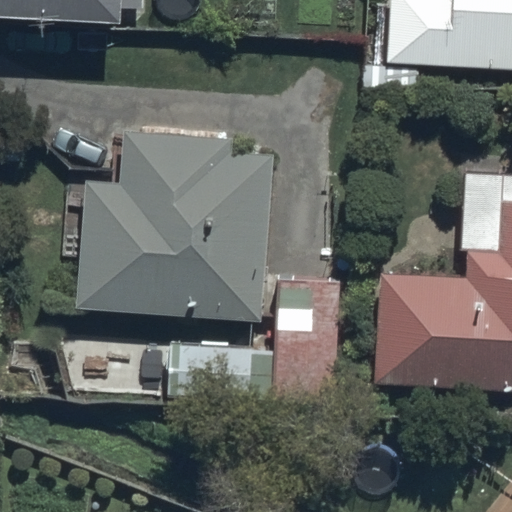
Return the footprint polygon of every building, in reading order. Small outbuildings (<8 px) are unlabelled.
[(0,0),(0,13),(119,19),(119,0),(0,0)] [(511,0),(386,0),(384,57),(363,56),(362,55),(361,81),(413,84),(415,55),(511,59),(511,0)] [(258,309),(270,143),(225,140),(226,123),(123,116),(120,170),(81,167),(72,296),(258,309)] [(511,165),(463,163),(458,242),(465,243),(463,268),(379,263),(372,373),(511,381),(511,165)] [(335,399),(337,269),(272,268),(271,335),(166,334),(165,397),(335,399)]
